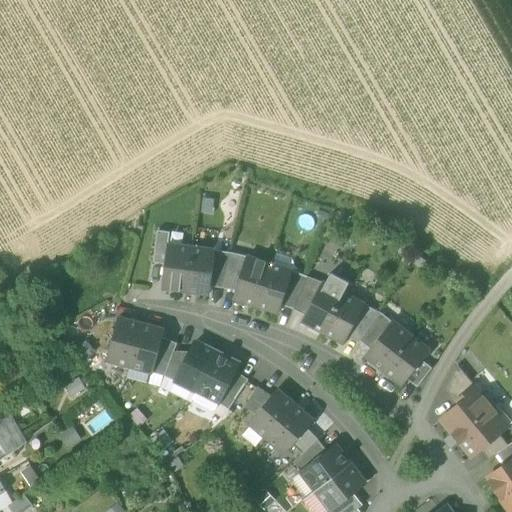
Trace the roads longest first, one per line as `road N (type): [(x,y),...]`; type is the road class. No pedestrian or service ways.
road 1 (residential): [(268,347),(390,477)]
road 2 (residential): [(511,275),(452,343),(415,423)]
road 3 (residential): [(268,347),(327,359),(415,423)]
